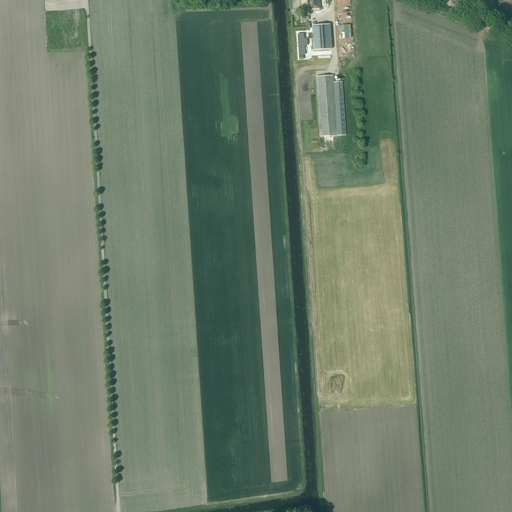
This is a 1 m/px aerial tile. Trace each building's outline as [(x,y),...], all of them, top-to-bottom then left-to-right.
[(299,0),(300,10),(321,8),(320,0),(299,0)] [(495,11),(494,0),(484,0),(485,4),(486,4),(486,9),(488,9),(488,15),(494,14),(494,11),(495,11)] [(329,24),(312,25),(314,50),(331,49),(329,24)] [(307,45),(307,39),(304,39),(303,33),(297,33),(299,54),(305,54),(304,45),(307,45)] [(333,76),(316,77),(320,137),(337,136),(345,136),(342,82),(333,82),(333,76)]
